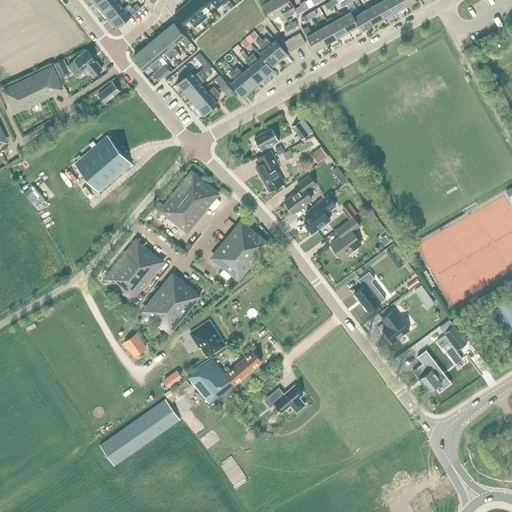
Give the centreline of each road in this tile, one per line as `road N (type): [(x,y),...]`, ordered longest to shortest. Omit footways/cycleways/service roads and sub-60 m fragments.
road 1 (tertiary): [(443,435),(430,430),(256,205),(193,147)]
road 2 (residential): [(193,147),(456,0)]
road 3 (unclassified): [(0,324),(88,270),(193,147)]
road 4 (tertiary): [(193,147),(116,52)]
